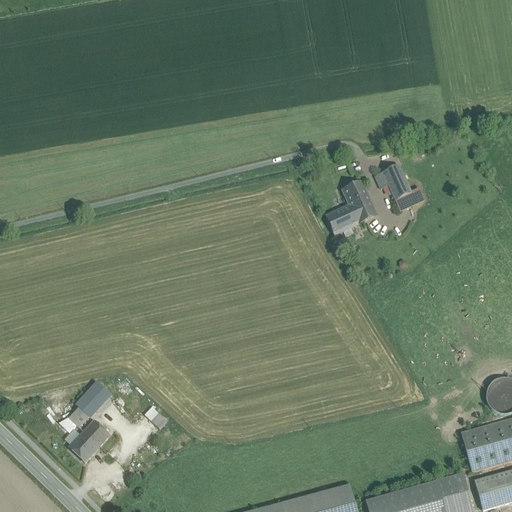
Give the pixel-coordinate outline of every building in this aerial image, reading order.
[(388,188),(395,203),(411,196),(399,168),(382,175),(388,188)] [(381,191),(388,188),(382,175),(375,179),(381,191)] [(343,193),(349,206),(367,199),(361,185),(343,193)] [(420,192),(411,196),(395,203),(399,212),(424,201),(420,192)] [(350,208),(358,226),(375,218),(367,199),(349,206),(350,208)] [(358,226),(350,208),(327,219),(334,236),(342,233),(351,229),(358,226)] [(351,229),(342,233),(345,239),(353,235),(351,229)] [(487,404),(489,409),(492,412),(496,415),(500,416),(505,417),(509,416),(511,414),(511,382),(511,383),(507,381),(503,381),(498,382),(494,384),(490,387),(488,391),(486,395),(486,400),(487,404)] [(78,410),(88,419),(108,397),(99,388),(78,410)] [(76,428),(78,430),(88,419),(78,410),(68,421),(76,428)] [(144,418),(159,432),(167,424),(152,410),(144,418)] [(60,425),(70,434),(76,428),(68,421),(60,425)] [(511,421),(461,436),(471,474),(511,463),(511,421)] [(71,447),(68,450),(85,465),(98,450),(101,448),(110,438),(94,423),(71,447)] [(66,441),(71,447),(80,436),(75,432),(66,441)] [(101,448),(98,450),(106,457),(108,455),(101,448)] [(511,463),(481,472),(483,478),(511,470),(511,463)] [(511,473),(474,483),(482,511),(485,511),(511,504),(511,473)] [(366,504),(367,511),(471,511),(462,478),(366,504)] [(283,511),(355,511),(349,488),(282,506),(283,511)]
